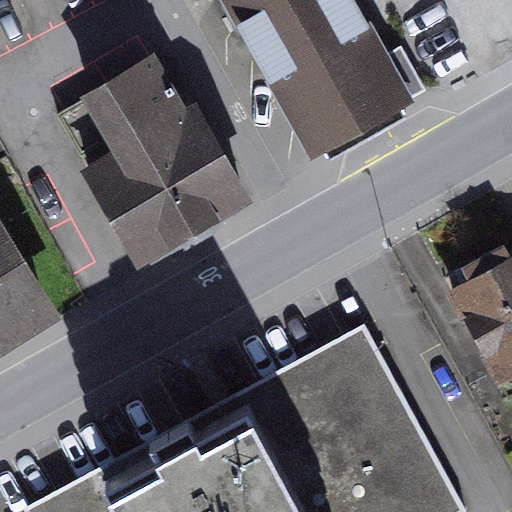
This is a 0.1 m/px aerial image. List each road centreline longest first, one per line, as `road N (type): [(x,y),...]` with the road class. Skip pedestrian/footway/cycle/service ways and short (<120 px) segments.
road 1 (residential): [(304,232),(0,406)]
road 2 (residential): [(168,0),(304,232)]
road 3 (residential): [(511,117),(304,232)]
